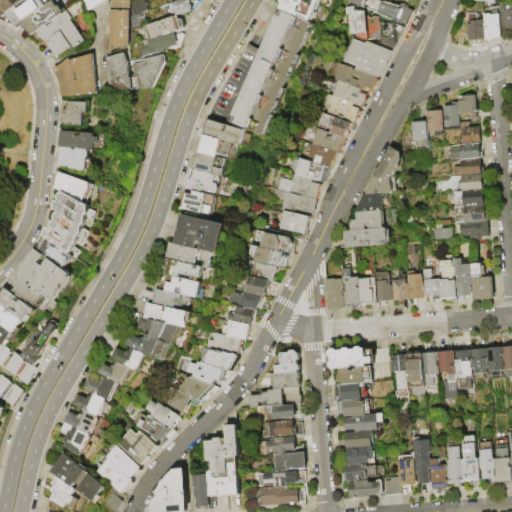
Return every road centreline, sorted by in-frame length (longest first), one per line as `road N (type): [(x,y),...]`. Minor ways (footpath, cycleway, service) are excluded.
road 1 (primary): [(20,511),(48,413),(140,257),(193,104),(254,0)]
road 2 (primary): [(233,0),(170,113),(132,233),(32,406),(2,511)]
road 3 (residential): [(0,36),(39,70),(47,111),(36,211),(0,272)]
road 4 (residential): [(432,0),(335,188),(331,217)]
road 5 (residential): [(278,324),(246,385),(153,480),(134,511)]
road 6 (residential): [(495,61),(511,268)]
road 7 (residential): [(511,317),(313,333)]
road 8 (residential): [(313,333),(326,511)]
road 9 (residential): [(331,217),(354,197),(404,102)]
